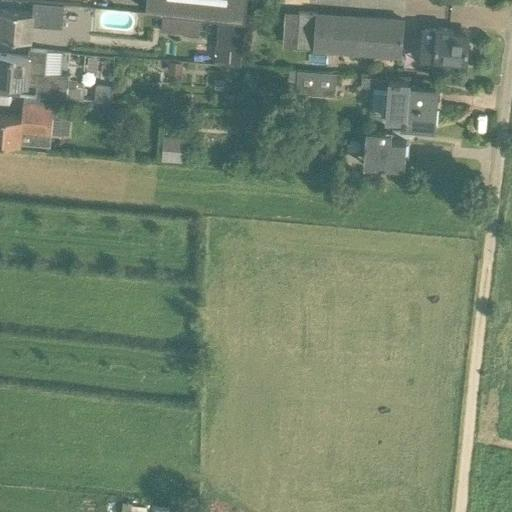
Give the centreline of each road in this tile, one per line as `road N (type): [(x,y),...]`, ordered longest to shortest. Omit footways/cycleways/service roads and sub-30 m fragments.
road 1 (track): [(488,247),(459,511)]
road 2 (unclassified): [(511,62),(488,247)]
